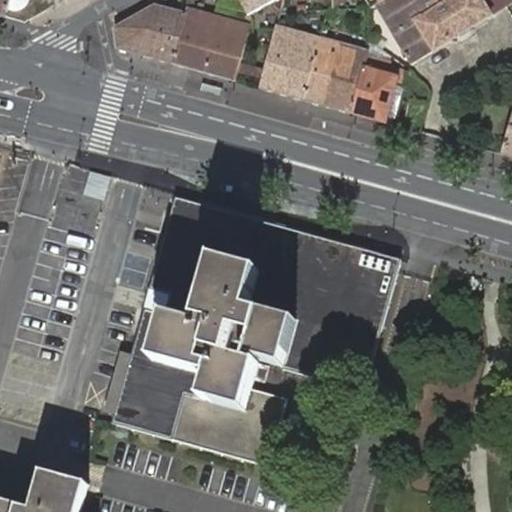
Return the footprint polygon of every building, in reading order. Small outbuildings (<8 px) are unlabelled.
[(0,0),(0,16),(7,18),(9,11),(11,0),(0,0)] [(29,0),(11,0),(9,11),(15,12),(21,11),(25,8),(29,4),(29,0)] [(249,16),(251,16),(278,0),(240,0),(248,13),(249,16)] [(365,0),(371,9),(380,4),(386,0),(365,0)] [(492,16),(490,14),(482,0),(453,0),(437,11),(430,0),(386,0),(380,4),(398,35),(394,37),(393,34),(386,39),(394,51),(400,47),(412,66),(492,16)] [(430,0),(437,11),(453,0),(430,0)] [(482,0),(490,14),(505,5),(501,0),(482,0)] [(117,49),(172,64),(187,11),(188,9),(184,8),(180,10),(180,12),(156,6),(115,28),(117,49)] [(187,11),(172,64),(205,73),(236,81),(250,28),(253,19),(251,16),(249,16),(248,13),(244,26),(220,20),(187,11)] [(276,29),(261,88),(305,101),(321,41),(276,29)] [(370,52),(321,39),(321,41),(305,101),(353,114),(368,57),(370,52)] [(353,114),(386,123),(396,86),(403,88),(407,73),(388,68),(389,63),(368,57),(353,114)] [(404,128),(421,132),(429,104),(412,100),(404,128)] [(511,125),(503,155),(511,157),(511,125)] [(92,172),(87,193),(105,197),(110,176),(92,172)] [(384,255),(385,252),(197,200),(196,203),(176,197),(150,290),(170,296),(165,315),(145,310),(116,414),(113,424),(270,468),(275,450),(280,433),(283,422),(289,400),(252,390),(246,412),(203,401),(209,377),(154,362),(167,317),(199,326),(200,322),(198,321),(215,261),(260,273),(249,312),(264,316),(264,314),(297,323),(285,368),(284,370),(341,386),(365,393),(398,273),(402,260),(384,255)] [(246,412),(252,390),(259,365),(250,362),(251,358),(285,368),(297,323),(264,314),(264,316),(249,312),(260,273),(215,261),(198,321),(200,322),(199,326),(167,317),(154,362),(209,377),(203,401),(246,412)] [(82,511),(90,486),(43,473),(43,474),(33,511),(31,511),(20,509),(21,507),(0,500),(0,511),(82,511)]
